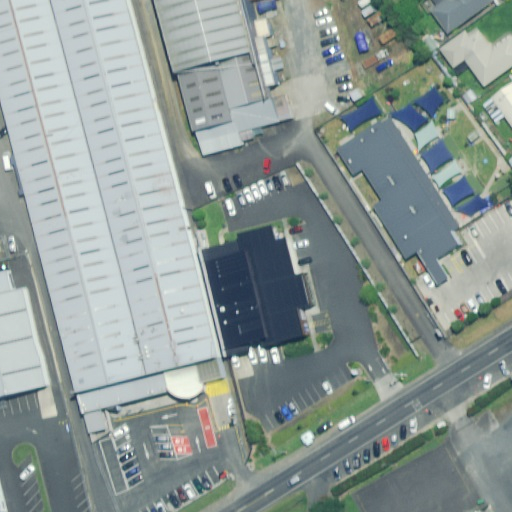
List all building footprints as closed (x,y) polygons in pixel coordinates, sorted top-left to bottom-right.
[(229,364),(136,0),(0,0),(0,42),(91,399),(229,364)] [(259,0),(178,0),(199,80),(275,61),(259,0)] [(446,0),(447,1),(431,12),(447,36),(496,2),(494,0),(446,0)] [(493,52),(478,30),(469,37),(466,32),(440,51),(454,69),(465,61),(484,88),(511,68),(511,39),(493,52)] [(274,61),(199,80),(219,159),(255,150),(251,132),(290,122),(274,61)] [(511,85),(483,106),(495,124),(505,117),(511,127),(511,85)] [(477,99),(468,88),(459,95),(468,106),(477,99)] [(459,230),(387,116),(336,148),(356,180),(365,174),(384,205),(375,210),(406,259),(414,254),(434,286),(449,277),(438,260),(460,247),(452,234),(459,230)] [(202,249),(233,360),(255,353),(253,348),(267,345),(269,351),(311,339),(302,308),(317,304),(309,274),(302,276),(292,239),(284,242),(280,228),(202,249)] [(35,291),(0,299),(0,403),(60,388),(35,291)]
